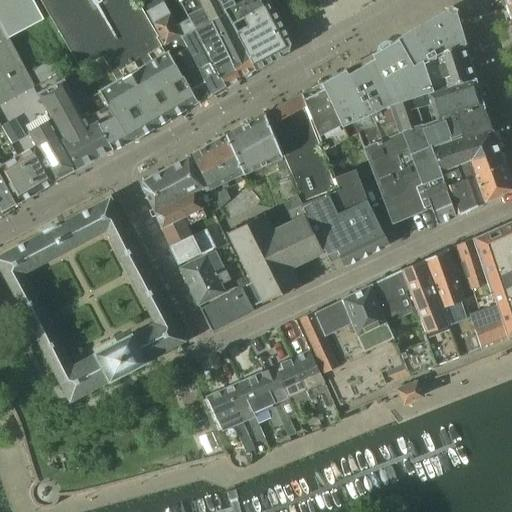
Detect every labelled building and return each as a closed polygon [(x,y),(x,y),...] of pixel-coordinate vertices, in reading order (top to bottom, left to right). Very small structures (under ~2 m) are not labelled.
[(0,0),(0,22),(9,40),(46,20),(36,0),(0,0)] [(0,0),(0,166),(2,170),(0,171),(0,174),(16,204),(53,182),(28,137),(51,124),(37,95),(27,76),(9,40),(0,22),(0,0)] [(153,129),(195,104),(168,53),(165,54),(155,38),(157,37),(135,0),(39,0),(80,70),(102,57),(114,78),(111,80),(114,85),(91,99),(89,95),(92,94),(84,79),(79,81),(72,69),(59,75),(53,63),(27,76),(37,95),(51,124),(75,170),(111,150),(112,150),(128,143),(153,129)] [(141,0),(168,53),(195,104),(197,103),(211,96),(166,1),(168,0),(141,0)] [(168,0),(166,1),(211,96),(212,95),(237,81),(223,52),(207,20),(203,22),(192,0),(168,0)] [(223,52),(237,81),(239,80),(240,79),(252,71),(226,18),(217,0),(197,0),(207,20),(223,52)] [(217,0),(226,18),(252,71),(254,70),(255,71),(289,53),(291,44),(267,0),(217,0)] [(511,0),(503,0),(507,11),(511,8),(511,0)] [(447,12),(394,42),(407,69),(377,83),(382,96),(371,101),(374,109),(364,113),(365,115),(376,110),(422,95),(410,68),(421,63),(463,46),(454,15),(447,12)] [(377,83),(407,69),(394,42),(318,85),(341,134),(342,136),(349,133),(345,124),(365,115),(364,113),(374,109),(371,101),(382,96),(377,83)] [(474,81),(463,46),(421,63),(433,92),(474,81)] [(433,92),(421,63),(410,68),(422,95),(433,92)] [(414,187),(419,184),(439,176),(434,163),(430,152),(439,149),(437,145),(461,136),(489,126),(474,81),(433,92),(422,95),(376,110),(365,115),(345,124),(349,133),(342,136),(345,141),(357,136),(394,223),(424,209),(422,205),(429,202),(427,198),(419,200),(414,187)] [(341,134),(318,85),(299,96),(316,135),(323,151),(343,142),(345,141),(342,136),(341,134)] [(335,189),(329,172),(315,135),(316,135),(299,96),(264,114),(261,116),(281,158),(283,157),(288,167),(303,202),(330,191),(335,189)] [(281,158),(261,116),(225,135),(222,137),(241,177),(270,163),(272,167),(276,164),(279,171),(288,167),(283,157),(281,158)] [(75,170),(51,124),(28,137),(53,182),(75,170)] [(491,132),(489,126),(461,136),(437,145),(439,149),(430,152),(434,163),(438,173),(454,167),(460,181),(472,176),(503,165),(491,132)] [(223,185),(241,177),(222,137),(192,154),(190,156),(206,188),(208,192),(211,191),(223,185)] [(332,171),(329,172),(335,189),(330,191),(331,191),(339,187),(335,177),(354,169),(343,142),(323,151),(332,171)] [(190,156),(184,160),(165,170),(141,182),(141,189),(154,217),(177,265),(197,255),(181,221),(199,212),(191,195),(206,188),(190,156)] [(472,191),(478,206),(511,190),(511,189),(503,165),(472,176),(477,189),(472,191)] [(0,213),(16,204),(0,174),(0,171),(2,170),(0,166),(0,213)] [(441,182),(456,217),(478,206),(472,191),(477,189),(472,176),(460,181),(454,167),(438,173),(439,176),(441,182)] [(365,196),(354,169),(335,177),(339,187),(331,191),(337,207),(365,196)] [(419,184),(414,187),(419,200),(427,198),(429,202),(437,225),(456,217),(441,182),(439,176),(419,184)] [(279,186),(284,200),(296,194),(290,180),(279,186)] [(223,185),(211,191),(219,209),(230,199),(223,185)] [(344,267),(354,262),(338,218),(335,211),(328,193),(301,204),(296,194),(284,200),(283,200),(293,219),(287,223),(285,221),(284,222),(284,224),(273,229),(272,228),(269,228),(264,220),(265,217),(262,216),(261,219),(256,221),(254,218),(250,220),(252,222),(234,231),(233,228),(230,230),(231,232),(231,233),(226,233),(226,236),(228,237),(231,244),(229,245),(231,248),(233,247),(238,257),(236,258),(238,261),(240,261),(248,274),(246,275),(247,277),(244,278),(248,286),(254,298),(259,296),(261,300),(260,304),(262,305),(263,303),(268,300),(270,303),(272,302),(271,300),(291,290),(292,292),(294,291),(293,288),(298,286),(300,286),(301,284),(299,283),(293,272),(295,271),(293,269),(295,267),(295,266),(319,253),(321,254),(323,251),(319,250),(319,249),(323,247),(330,263),(340,259),(344,267)] [(25,276),(104,233),(122,223),(110,201),(111,201),(109,197),(106,199),(106,200),(63,222),(60,216),(36,229),(39,235),(0,254),(0,271),(8,285),(25,276)] [(366,198),(335,211),(338,218),(354,262),(388,245),(366,198)] [(511,220),(474,238),(489,288),(506,339),(507,338),(511,335),(511,220)] [(122,223),(104,233),(114,251),(131,242),(122,223)] [(447,251),(462,297),(474,332),(480,349),(506,339),(489,288),(474,238),(447,251)] [(114,251),(124,270),(141,260),(131,242),(114,251)] [(462,297),(447,251),(422,262),(439,304),(462,297)] [(188,288),(223,271),(214,252),(179,269),(188,288)] [(141,260),(124,270),(133,288),(151,278),(141,260)] [(401,271),(415,310),(418,317),(433,352),(439,365),(460,357),(452,339),(439,304),(422,262),(401,271)] [(229,281),(223,271),(188,288),(197,305),(224,294),(220,285),(229,281)] [(415,310),(401,271),(371,285),(386,324),(415,310)] [(34,294),(25,276),(8,285),(18,302),(34,294)] [(143,307),(161,297),(151,278),(133,288),(143,307)] [(408,376),(404,365),(388,329),(386,324),(371,285),(300,320),(340,405),(352,400),(379,386),(385,384),(408,376)] [(259,308),(254,298),(248,286),(199,310),(209,330),(215,331),(253,312),(259,308)] [(19,304),(28,322),(44,314),(34,294),(18,302),(19,304)] [(143,307),(154,326),(171,317),(161,297),(143,307)] [(474,332),(462,297),(439,304),(452,339),(474,332)] [(418,317),(415,310),(386,324),(388,329),(404,365),(433,352),(418,317)] [(52,330),(44,314),(28,322),(36,338),(52,330)] [(131,338),(146,363),(179,345),(189,340),(176,317),(172,319),(171,317),(154,326),(131,338)] [(36,338),(46,356),(61,348),(52,330),(36,338)] [(474,332),(452,339),(460,357),(480,349),(474,332)] [(146,363),(131,338),(129,334),(91,353),(93,357),(109,382),(146,363)] [(72,369),(61,348),(46,356),(57,377),(72,369)] [(324,384),(309,351),(291,359),(310,399),(321,394),(327,408),(334,405),(324,384)] [(404,365),(408,376),(439,365),(433,352),(404,365)] [(72,369),(57,377),(68,400),(69,403),(72,402),(109,382),(93,357),(72,369)] [(274,367),(289,400),(296,415),(299,421),(305,418),(299,404),(310,399),(291,359),(274,367)] [(274,367),(260,373),(279,412),(281,417),(284,422),(281,423),(287,437),(295,434),(288,419),(296,415),(289,400),(274,367)] [(260,373),(240,382),(259,424),(270,419),(274,426),(281,423),(284,422),(281,417),(279,412),(260,373)] [(226,389),(243,425),(249,422),(260,445),(267,442),(259,424),(240,382),(226,389)] [(397,393),(402,406),(423,398),(417,385),(416,382),(396,390),(397,393)] [(254,450),(243,425),(226,389),(205,398),(222,434),(235,429),(246,453),(251,452),(254,450)]
